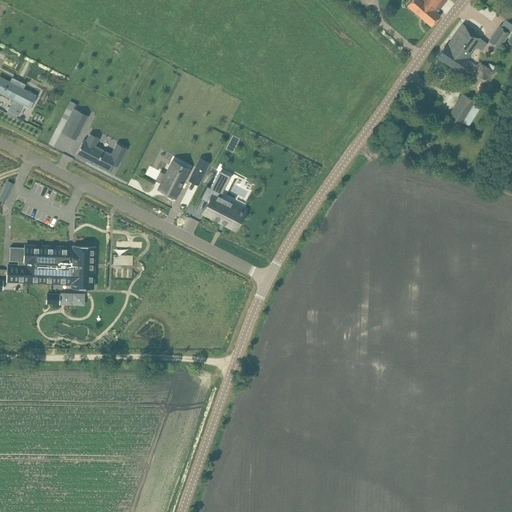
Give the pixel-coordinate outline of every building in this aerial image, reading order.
[(410,0),(407,5),(424,19),(432,25),(440,16),(436,13),(439,9),(446,0),(410,0)] [(462,24),(447,45),(467,59),(476,46),(481,39),(470,30),(462,24)] [(488,42),(499,49),(510,34),(500,26),(488,42)] [(446,44),(437,57),(445,63),(459,72),(468,59),(467,59),(447,45),(446,44)] [(488,81),(494,70),(480,63),(475,74),(488,81)] [(5,114),(16,119),(23,105),(29,107),(35,95),(22,89),(22,90),(8,84),(9,82),(0,77),(0,92),(13,99),(5,114)] [(449,114),(463,122),(476,101),(462,93),(449,114)] [(73,108),(61,132),(65,134),(70,125),(78,128),(81,130),(88,115),(73,108)] [(114,150),(113,149),(110,156),(105,153),(94,148),(99,138),(90,133),(83,146),(81,145),(76,155),(83,158),(87,160),(92,163),(93,162),(99,165),(98,166),(108,171),(109,170),(111,171),(114,165),(117,166),(123,155),(114,150)] [(404,154),(404,150),(408,150),(407,144),(403,144),(403,143),(388,146),(390,156),(404,154)] [(170,166),(166,175),(160,172),(156,180),(162,183),(158,189),(174,197),(186,174),(170,166)] [(196,166),(189,180),(198,184),(205,171),(196,166)] [(207,186),(203,194),(204,195),(210,198),(208,202),(209,203),(206,209),(208,210),(206,213),(213,216),(213,217),(222,221),(223,220),(226,221),(225,223),(235,228),(241,215),(229,209),(232,203),(232,202),(231,202),(223,198),(235,176),(221,168),(218,173),(211,186),(210,188),(207,186)] [(3,190),(0,195),(0,199),(4,202),(9,192),(3,190)] [(9,247),(8,261),(20,261),(20,265),(7,265),(6,281),(71,283),(71,287),(92,288),(93,246),(72,246),(72,249),(67,249),(67,247),(24,245),(24,247),(9,247)] [(59,294),(46,294),(45,303),(58,304),(59,294)]
